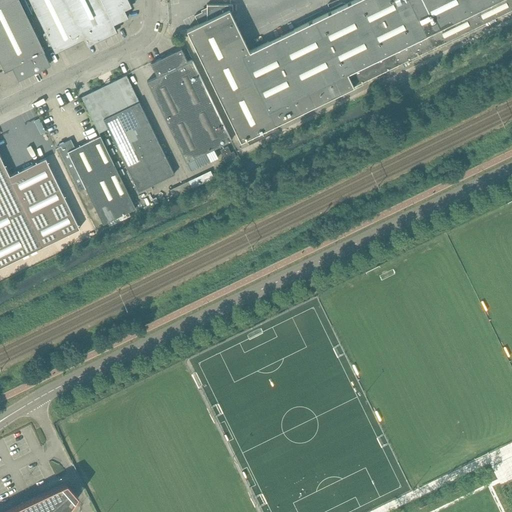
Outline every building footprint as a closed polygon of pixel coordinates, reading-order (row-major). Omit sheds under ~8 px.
[(17,80),(50,64),(44,52),(18,0),(0,0),(0,61),(4,71),(11,68),(17,80)] [(29,0),(55,52),(84,38),(87,45),(117,31),(113,24),(128,17),(124,10),(131,6),(128,0),(29,0)] [(208,9),(195,15),(199,23),(187,29),(240,140),(246,137),(249,143),(277,130),(274,124),(380,73),(511,8),(511,0),(353,0),(249,50),(230,11),(233,10),(233,4),(207,4),(208,9)] [(213,149),(231,140),(192,59),(187,61),(181,48),(150,63),(157,76),(147,81),(190,171),(217,158),(213,149)] [(126,75),(81,97),(99,133),(108,128),(139,191),(174,174),(126,75)] [(70,139),(57,145),(79,191),(85,188),(101,221),(103,224),(106,222),(108,226),(130,216),(128,211),(135,208),(100,136),(75,148),(70,139)] [(219,150),(223,157),(230,153),(227,147),(219,150)] [(230,153),(223,157),(225,162),(236,157),(234,151),(230,153)] [(0,266),(44,245),(80,228),(46,158),(10,175),(0,154),(0,266)] [(63,483),(2,511),(65,511),(73,502),(76,497),(77,495),(79,493),(74,488),(67,480),(63,483)]
